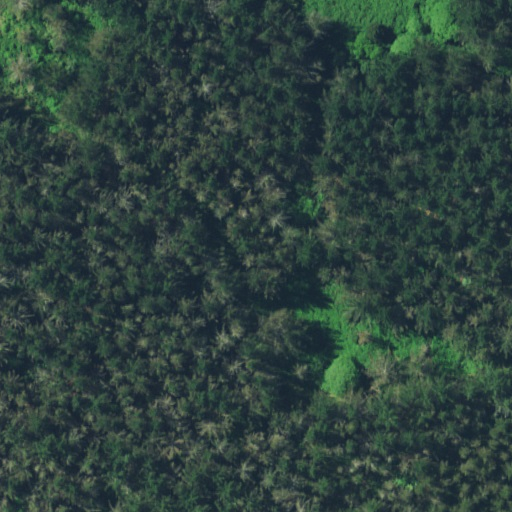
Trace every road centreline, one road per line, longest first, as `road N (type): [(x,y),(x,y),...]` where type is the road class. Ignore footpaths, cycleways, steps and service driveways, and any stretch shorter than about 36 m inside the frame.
road 1 (track): [(0,150),(168,187),(286,367),(324,395),(389,399)]
road 2 (track): [(151,511),(389,399)]
road 3 (track): [(389,399),(511,381)]
